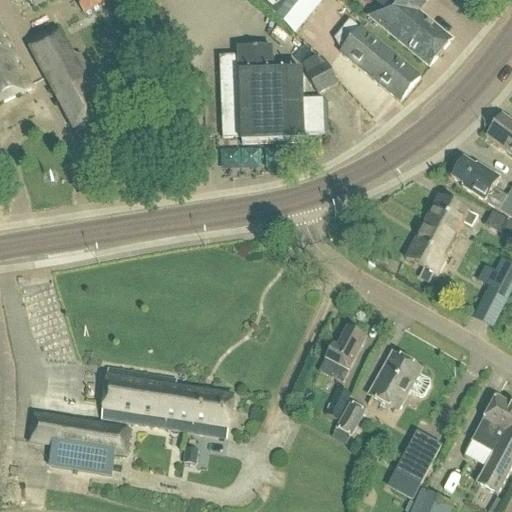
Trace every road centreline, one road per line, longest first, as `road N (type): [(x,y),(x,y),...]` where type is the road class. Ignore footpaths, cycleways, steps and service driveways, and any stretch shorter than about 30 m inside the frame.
road 1 (secondary): [(0,251),(296,204)]
road 2 (residential): [(511,368),(321,258),(296,204)]
road 3 (secondary): [(296,204),(356,183),(431,130),(511,36)]
